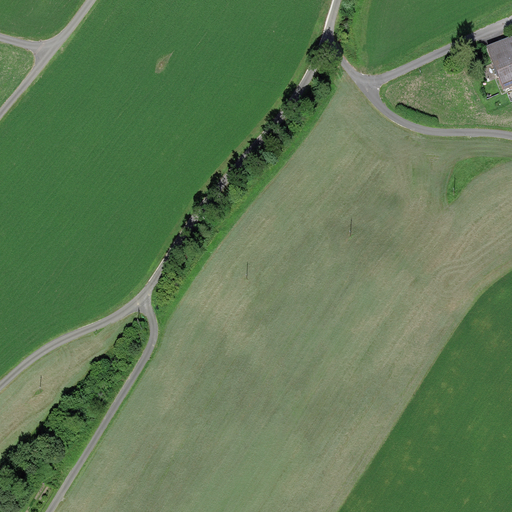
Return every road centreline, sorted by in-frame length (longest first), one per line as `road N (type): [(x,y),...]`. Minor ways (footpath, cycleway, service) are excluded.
road 1 (unclassified): [(142,299),(295,94),(335,0)]
road 2 (track): [(46,511),(149,341),(142,299)]
road 3 (track): [(324,41),(403,123),(511,136)]
road 4 (unclassified): [(142,299),(46,347),(0,386)]
road 5 (track): [(0,118),(91,0)]
